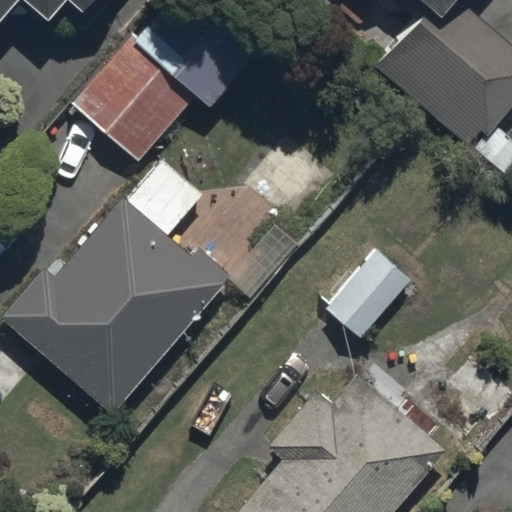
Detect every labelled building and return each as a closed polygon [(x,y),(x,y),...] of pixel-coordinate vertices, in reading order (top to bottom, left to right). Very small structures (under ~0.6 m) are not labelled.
[(0,0),(0,29),(16,11),(43,35),(63,13),(73,21),(65,30),(78,41),(114,0),(0,0)] [(130,40),(71,110),(136,168),(193,106),(206,118),(282,34),(244,0),(166,0),(141,28),(146,32),(135,44),(130,40)] [(373,0),(376,2),(377,0),(386,0),(414,21),(374,73),(480,156),(511,115),(511,54),(457,12),(467,0),(373,0)] [(42,274),(0,322),(0,329),(110,425),(223,294),(220,291),(226,284),(197,258),(191,264),(166,243),(202,203),(158,165),(54,284),(42,274)] [(272,469),(237,511),(396,511),(442,456),(428,445),(437,434),(402,405),(392,416),(352,382),(332,407),(315,393),(260,459),(272,469)]
